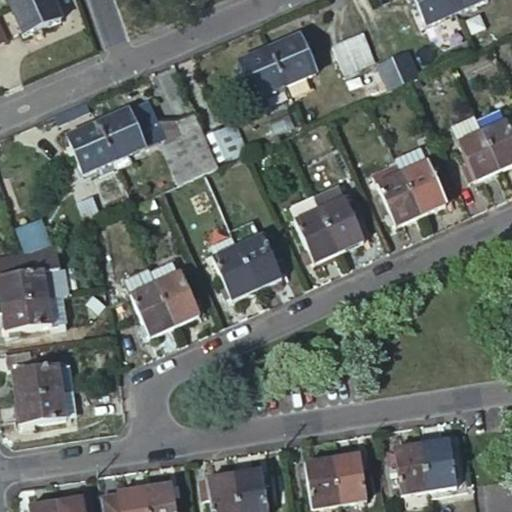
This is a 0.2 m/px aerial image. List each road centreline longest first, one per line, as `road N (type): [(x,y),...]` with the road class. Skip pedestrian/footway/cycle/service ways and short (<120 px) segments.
road 1 (residential): [(511,218),(143,383),(152,452)]
road 2 (residential): [(511,396),(152,452)]
road 3 (residential): [(268,0),(124,64)]
road 4 (residential): [(152,452),(0,473)]
road 5 (residential): [(124,64),(0,119)]
